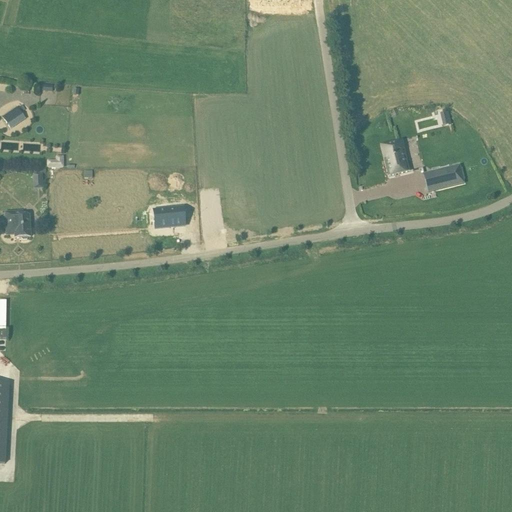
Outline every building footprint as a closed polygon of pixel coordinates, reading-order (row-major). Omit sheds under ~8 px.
[(26,120),(17,107),(2,118),(11,130),(26,120)] [(405,152),(402,142),(402,141),(382,146),(389,177),(410,172),(405,152)] [(64,169),(63,157),(55,157),(55,169),(64,169)] [(460,166),(424,175),(428,193),(464,184),(460,166)] [(32,189),(42,189),(42,173),(32,173),(32,189)] [(235,198),(225,199),(228,219),(253,216),(250,197),(235,199),(235,198)] [(184,211),(154,211),(154,229),(184,229),(184,211)] [(22,218),(22,214),(5,215),(6,237),(14,237),(14,241),(20,240),(22,242),(26,242),(27,240),(29,240),(28,218),(22,218)] [(0,464),(5,465),(9,385),(0,384),(0,464)]
